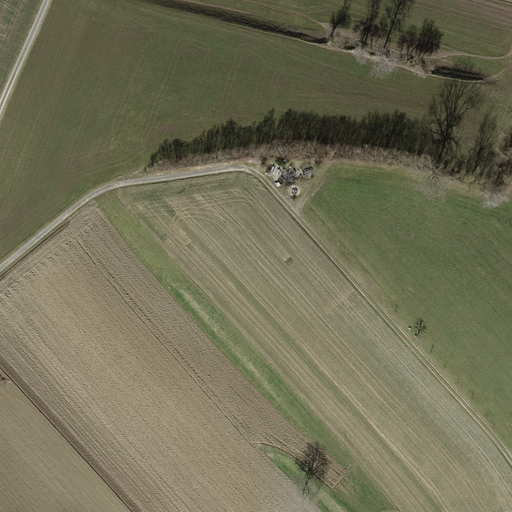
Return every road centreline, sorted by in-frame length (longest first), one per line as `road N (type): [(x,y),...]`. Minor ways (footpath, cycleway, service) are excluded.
road 1 (track): [(511,461),(253,169)]
road 2 (track): [(0,267),(105,188),(253,169)]
road 3 (track): [(49,0),(0,110)]
